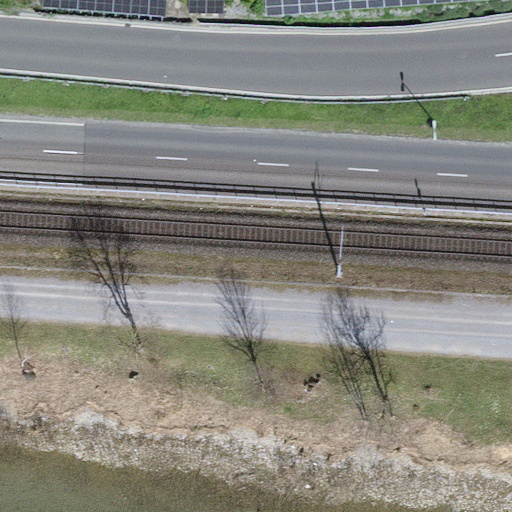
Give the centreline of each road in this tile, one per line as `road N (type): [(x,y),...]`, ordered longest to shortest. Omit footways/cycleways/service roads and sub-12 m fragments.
road 1 (secondary): [(0,37),(325,66),(511,54)]
road 2 (primary): [(511,174),(0,146)]
